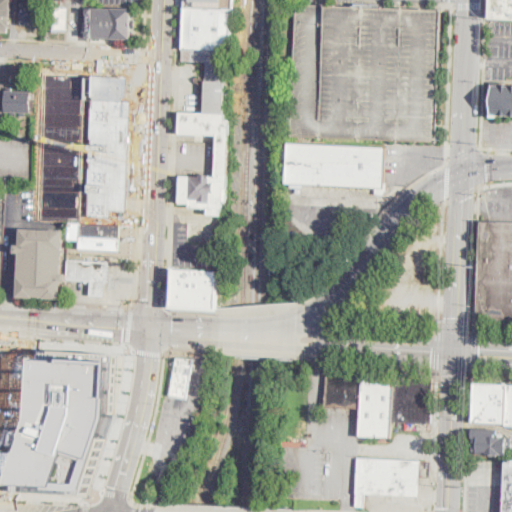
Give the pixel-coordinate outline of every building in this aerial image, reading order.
[(0,0),(11,0),(11,33),(0,32),(0,0)] [(206,114),(208,62),(183,61),(185,0),(235,0),(233,51),(228,51),(225,115),(206,114)] [(511,0),(511,18),(491,18),(491,0),(511,0)] [(45,2),(44,29),(32,28),(32,26),(21,26),(22,1),(45,2)] [(438,143),(293,137),(298,5),(312,6),(321,6),(341,7),(350,7),(443,11),(438,143)] [(135,19),(135,27),(131,27),(130,37),(96,36),(96,32),(88,31),(89,8),(131,9),(131,19),(135,19)] [(64,11),(63,30),(47,29),(47,23),(51,23),(52,10),(64,11)] [(87,76),(46,74),(42,215),(86,217),(92,101),(86,101),(87,76)] [(87,76),(86,101),(92,101),(86,217),(128,219),(133,99),(129,99),(130,78),(87,76)] [(511,114),(497,114),(497,116),(491,116),(494,84),(511,85),(511,114)] [(33,92),(32,113),(26,112),(26,116),(12,116),(12,112),(6,112),(7,91),(33,92)] [(225,115),(228,115),(227,120),(231,120),(228,202),(225,202),(225,209),(223,209),(222,216),(210,215),(210,209),(191,208),(192,204),(181,203),(182,176),(201,177),(201,174),(212,175),(212,177),(217,177),(218,169),(219,141),(219,135),(181,134),(181,113),(206,114),(225,115)] [(388,183),(387,195),(377,195),(377,188),(286,184),(288,143),(387,148),(385,183),(388,183)] [(511,322),(511,220),(480,220),(477,321),(511,322)] [(122,251),(75,249),(75,240),(70,240),(71,223),(123,226),(122,251)] [(65,231),(63,273),(68,274),(68,282),(62,282),(62,299),(45,299),(45,297),(35,296),(35,298),(19,297),(21,253),(15,253),(16,245),(21,245),(22,229),(65,231)] [(111,262),(110,282),(107,282),(106,296),(92,296),(92,281),(68,280),(69,260),(111,262)] [(222,271),(221,306),(221,307),(171,305),(173,269),(222,271)] [(43,356),(40,416),(29,452),(18,483),(23,483),(21,491),(90,496),(115,415),(116,396),(118,396),(120,360),(43,356)] [(195,359),(188,398),(171,395),(178,358),(195,359)] [(18,363),(32,367),(28,380),(14,376),(18,363)] [(329,371),(365,372),(363,407),(328,405),(329,371)] [(365,372),(396,374),(394,419),(393,436),(361,435),(363,407),(365,372)] [(396,374),(394,419),(432,421),(434,376),(396,374)] [(477,423),(510,425),(511,385),(478,383),(477,423)] [(511,436),(511,448),(506,447),(506,455),(478,454),(478,450),(472,450),(473,429),(499,430),(499,436),(511,436)] [(421,497),(368,494),(367,507),(359,506),(361,458),(423,461),(421,497)]
